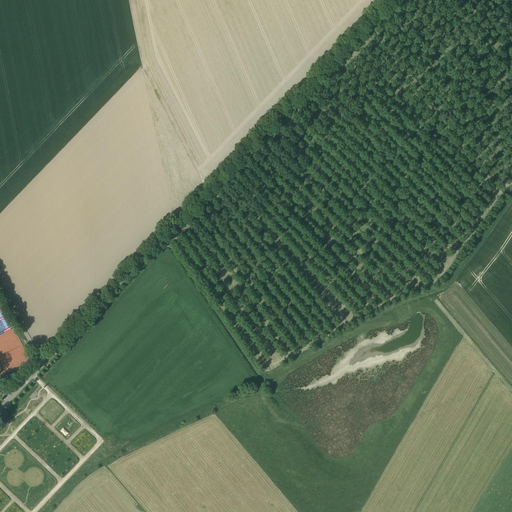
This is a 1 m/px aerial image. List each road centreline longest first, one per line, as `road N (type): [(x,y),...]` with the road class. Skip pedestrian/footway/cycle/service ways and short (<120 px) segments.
road 1 (unclassified): [(42,364),(391,0)]
road 2 (track): [(260,386),(92,469),(48,511)]
